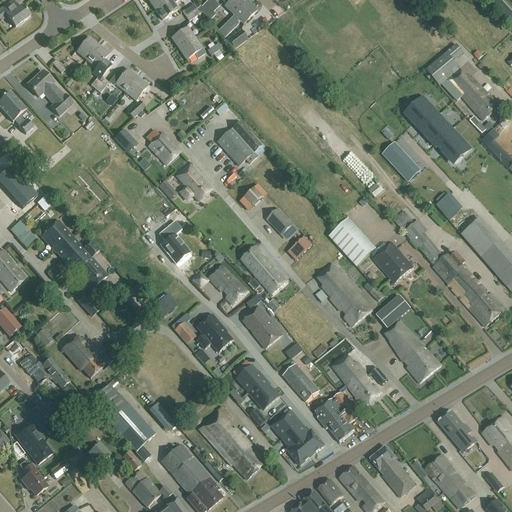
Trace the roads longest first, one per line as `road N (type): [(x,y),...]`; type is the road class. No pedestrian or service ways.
road 1 (tertiary): [(264,506),(511,360)]
road 2 (residential): [(113,511),(78,448),(0,359)]
